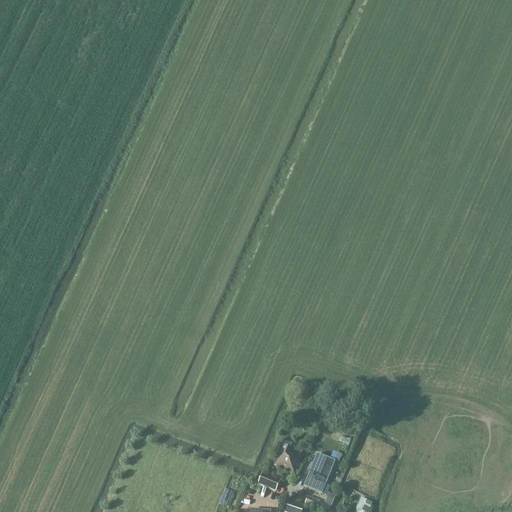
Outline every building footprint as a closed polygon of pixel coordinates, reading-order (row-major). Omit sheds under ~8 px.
[(314,415),(321,417),(323,411),(317,409),(314,415)] [(293,474),(300,457),(292,454),(293,451),(282,447),(281,451),(275,453),(278,458),(274,466),(293,474)] [(322,495),(334,463),(338,464),(341,456),(333,453),(330,461),(316,455),(303,488),(322,495)] [(275,492),(279,483),(262,476),(258,485),(275,492)] [(324,504),(330,507),(335,496),(328,494),(324,504)] [(307,497),(304,504),(316,509),(319,502),(307,497)] [(368,511),(373,504),(361,498),(355,510),(355,511),(368,511)] [(288,501),(284,511),(301,511),(304,506),(288,501)]
